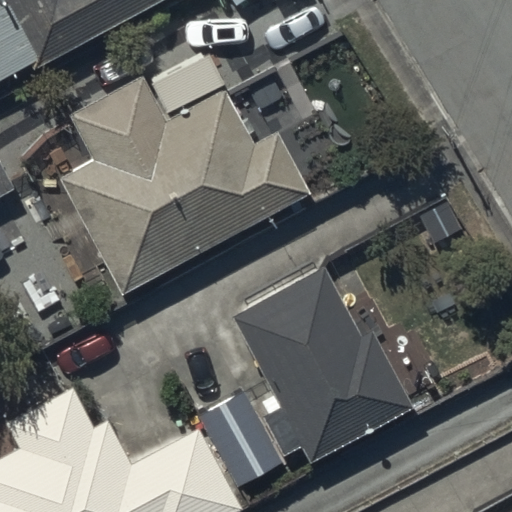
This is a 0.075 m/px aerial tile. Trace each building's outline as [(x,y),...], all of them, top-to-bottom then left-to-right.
[(0,0),(0,76),(26,63),(28,68),(155,0),(0,0)] [(87,159),(53,176),(115,295),(305,192),(272,128),(247,140),(220,87),(160,118),(138,74),(63,113),(87,159)] [(0,192),(10,187),(0,167),(0,192)] [(275,405),(257,414),(279,454),(296,445),(303,459),(406,405),(367,332),(355,339),(317,266),(227,315),(275,405)] [(0,511),(231,511),(239,508),(197,426),(127,465),(102,420),(90,427),(68,387),(1,424),(14,447),(0,454),(0,511)] [(238,390),(196,414),(233,486),(277,463),(238,390)]
